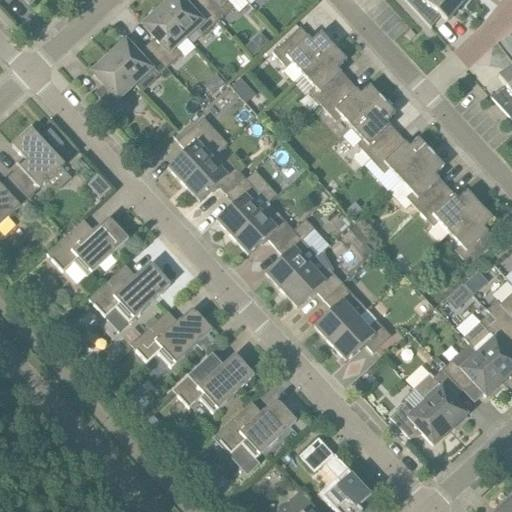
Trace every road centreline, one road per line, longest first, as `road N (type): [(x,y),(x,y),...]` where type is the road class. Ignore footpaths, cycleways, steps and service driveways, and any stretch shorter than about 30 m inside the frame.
road 1 (residential): [(429,506),(30,72)]
road 2 (tertiary): [(147,511),(0,351)]
road 3 (residential): [(511,183),(426,89)]
road 4 (residential): [(426,89),(342,0)]
road 5 (residential): [(426,89),(511,5)]
